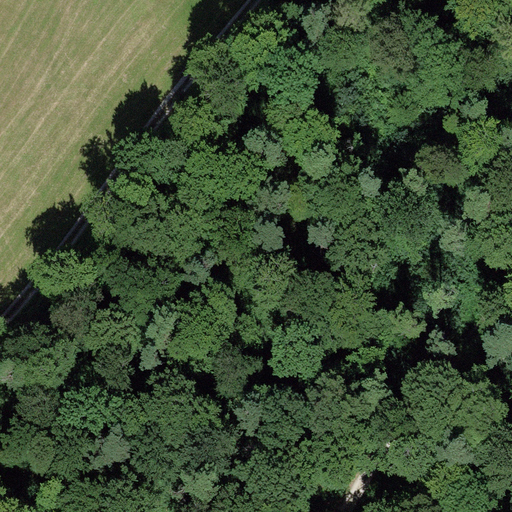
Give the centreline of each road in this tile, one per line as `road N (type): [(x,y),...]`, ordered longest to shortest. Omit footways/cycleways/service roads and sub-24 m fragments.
road 1 (track): [(0,327),(248,0)]
road 2 (track): [(345,511),(511,293)]
